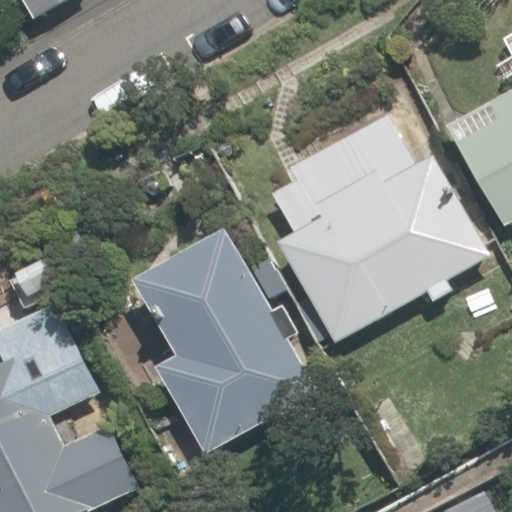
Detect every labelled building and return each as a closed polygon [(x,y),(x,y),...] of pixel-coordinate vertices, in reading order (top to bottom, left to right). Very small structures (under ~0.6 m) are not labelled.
[(18,0),(31,22),(66,0),(18,0)] [(442,143),(490,230),(511,218),(511,29),(497,38),(511,64),(511,94),(438,134),(442,143)] [(291,186),(273,195),(294,233),(275,244),(329,345),(425,293),(431,304),(454,291),(448,280),(501,251),(490,230),(442,143),(425,153),(397,101),(341,132),(347,141),(285,174),(291,186)] [(223,232),(137,279),(179,355),(153,370),(202,457),(314,395),(223,232)] [(0,511),(62,511),(140,480),(115,420),(50,448),(36,415),(95,390),(58,302),(0,325),(0,511)]
